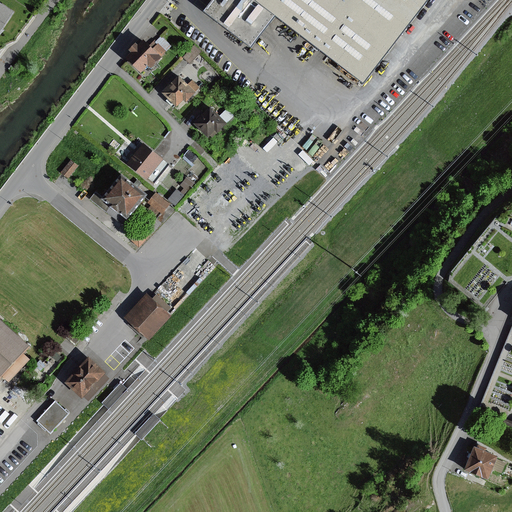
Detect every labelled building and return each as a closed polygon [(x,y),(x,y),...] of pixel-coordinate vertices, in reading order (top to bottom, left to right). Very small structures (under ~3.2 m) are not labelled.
[(216,0),(209,11),(249,41),(273,10),(365,80),(426,0),(216,0)] [(0,28),(11,12),(0,4),(0,28)] [(126,59),(140,73),(148,65),(151,68),(162,57),(144,40),(138,46),(135,43),(128,50),(131,53),(126,59)] [(183,59),(191,66),(202,54),(194,47),(183,59)] [(162,93),(176,107),(183,99),(186,102),(200,88),(192,80),(187,84),(179,76),(162,93)] [(212,138),(227,123),(219,116),(209,107),(193,124),(207,138),(209,135),(212,138)] [(226,109),(219,116),(227,123),(234,116),(226,109)] [(128,165),(153,184),(168,164),(143,145),(128,165)] [(61,175),(68,181),(79,168),(72,162),(61,175)] [(122,226),(147,195),(121,174),(102,197),(96,193),(90,200),(122,226)] [(183,188),(180,192),(184,196),(195,183),(187,177),(180,185),(183,188)] [(168,199),(175,206),(184,196),(180,192),(177,189),(168,199)] [(159,212),(162,214),(170,204),(156,193),(148,203),(151,205),(147,209),(156,216),(159,212)] [(131,240),(139,246),(151,232),(143,226),(131,240)] [(124,318),(149,340),(170,316),(167,312),(171,307),(156,294),(152,298),(147,293),(124,318)] [(0,380),(30,347),(0,320),(0,380)] [(64,383),(82,399),(106,373),(88,357),(64,383)] [(16,383),(0,401),(0,441),(30,407),(21,400),(28,392),(16,383)] [(125,387),(120,383),(102,403),(109,410),(128,389),(125,387)] [(36,420),(50,433),(68,413),(54,401),(36,420)] [(154,415),(135,435),(138,437),(141,440),(160,420),(157,417),(154,415)] [(474,447),(465,471),(488,480),(497,456),(485,452),(487,448),(478,445),(477,448),(474,447)]
